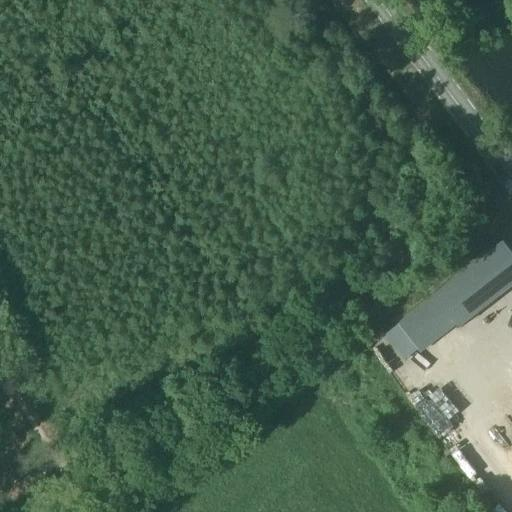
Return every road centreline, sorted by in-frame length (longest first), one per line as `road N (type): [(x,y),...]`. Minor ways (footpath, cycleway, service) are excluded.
road 1 (secondary): [(511,179),(377,0)]
road 2 (unknown): [(511,489),(453,408),(448,372),(507,323)]
